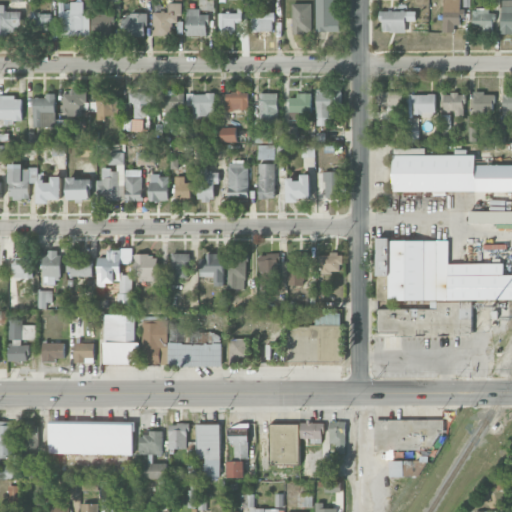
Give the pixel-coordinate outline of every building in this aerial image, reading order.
[(340,32),(339,19),(334,19),(333,0),(315,0),(316,32),(340,32)] [(443,0),(443,32),(454,32),(455,25),(463,25),(463,9),(460,9),(460,0),(443,0)] [(501,0),(501,34),(511,34),(511,0),(501,0)] [(87,2),(70,2),(70,9),(59,9),(58,19),(63,19),(62,35),(86,36),(87,2)] [(181,3),(168,3),(168,12),(153,12),(154,36),(171,35),(171,22),(181,22),(181,3)] [(0,36),(7,37),(7,31),(20,32),(21,11),(4,11),(5,5),(0,4),(0,36)] [(312,4),(292,4),(292,34),(312,34),(312,4)] [(200,9),(187,9),(187,36),(207,36),(207,15),(200,14),(200,9)] [(472,10),(473,31),(494,30),(494,10),(472,10)] [(415,22),(416,11),(381,11),(380,32),(406,32),(406,21),(415,22)] [(50,13),(30,13),(30,32),(50,33),(50,13)] [(146,13),(122,14),(123,37),(147,36),(146,13)] [(236,22),(243,22),(243,13),(219,13),(219,35),(235,36),(236,22)] [(114,16),(93,15),(92,35),(113,36),(114,16)] [(340,90),(316,91),(318,126),(330,125),(330,115),(341,114),(340,90)] [(185,92),(163,91),(163,113),(184,114),(185,92)] [(379,118),(399,117),(398,91),(378,92),(379,118)] [(63,92),(63,115),(82,115),(82,110),(88,109),(87,92),(63,92)] [(118,92),(97,93),(97,120),(105,120),(105,117),(119,116),(118,92)] [(134,103),(134,117),(151,118),(151,92),(129,92),(129,103),(134,103)] [(225,92),(226,111),(249,110),(249,92),(225,92)] [(473,93),(474,112),(493,111),(492,92),(473,93)] [(55,93),(45,93),(45,97),(32,98),(33,128),(56,127),(55,93)] [(215,93),(187,94),(187,108),(193,108),(193,119),(215,119),(215,93)] [(278,93),(260,93),(259,123),(278,123),(278,93)] [(289,120),(299,120),(300,113),(312,114),(312,93),(297,93),(297,98),(290,98),(289,120)] [(443,93),(443,111),(455,111),(455,115),(463,115),(463,94),(443,93)] [(503,118),(511,117),(511,94),(503,95),(503,118)] [(435,114),(435,95),(407,95),(407,142),(419,142),(419,114),(435,114)] [(22,122),(22,96),(0,96),(0,119),(5,119),(5,122),(22,122)] [(451,115),(439,114),(439,130),(450,130),(451,115)] [(237,142),(236,127),(220,128),(220,142),(237,142)] [(94,144),(79,144),(79,156),(94,156),(94,144)] [(65,156),(65,146),(52,145),(52,156),(65,156)] [(275,145),(259,146),(259,159),(275,159),(275,145)] [(314,145),(301,146),(302,158),(314,157),(314,145)] [(155,165),(155,151),(136,151),(136,165),(155,165)] [(124,165),(125,153),(109,152),(109,165),(124,165)] [(393,192),(511,190),(511,164),(475,165),(475,155),(393,155),(393,192)] [(249,197),(248,162),(228,163),(229,198),(249,197)] [(37,168),(22,168),(22,164),(10,164),(10,199),(30,199),(29,183),(37,183),(37,168)] [(275,164),(258,164),(258,198),(275,199),(275,194),(284,194),(285,179),(275,179),(275,164)] [(119,170),(102,169),(102,180),(97,180),(97,200),(124,201),(124,185),(119,184),(119,170)] [(141,169),(125,170),(126,201),(142,200),(141,169)] [(198,201),(214,201),(214,184),(219,184),(219,169),(197,169),(198,201)] [(325,198),(341,198),(340,171),(324,172),(325,198)] [(168,201),(169,174),(149,174),(149,201),(168,201)] [(299,202),(299,198),(310,198),(310,174),(300,175),(300,179),(286,179),(287,203),(299,202)] [(61,176),(51,177),(51,180),(37,180),(38,204),(51,203),(51,200),(62,199),(61,176)] [(195,183),(185,183),(185,176),(175,176),(175,199),(191,199),(190,191),(195,191),(195,183)] [(90,200),(90,178),(67,178),(67,200),(90,200)] [(469,224),(511,223),(511,210),(469,212),(469,224)] [(389,301),(511,299),(511,275),(504,275),(504,263),(448,264),(448,240),(377,240),(377,276),(388,276),(389,301)] [(132,307),(132,275),(121,275),(121,250),(107,250),(107,258),(98,258),(98,284),(119,284),(119,307),(132,307)] [(60,252),(43,252),(43,283),(61,283),(60,252)] [(188,253),(171,254),(172,278),(188,278),(188,253)] [(259,254),(259,301),(267,301),(267,289),(276,289),(276,254),(259,254)] [(318,254),(318,273),(342,272),(342,254),(318,254)] [(158,280),(157,255),(134,255),(135,281),(158,280)] [(223,255),(201,256),(201,277),(214,276),(214,286),(223,286),(223,255)] [(228,289),(245,289),(246,256),(229,255),(228,289)] [(305,285),(306,255),(287,255),(287,285),(305,285)] [(93,275),(92,256),(67,256),(67,276),(93,275)] [(13,258),(14,278),(33,277),(32,257),(13,258)] [(52,290),(38,290),(38,307),(52,307),(52,290)] [(378,308),(377,334),(472,335),(472,302),(430,301),(430,309),(378,308)] [(340,313),(316,314),(316,324),(340,324),(340,313)] [(135,315),(105,314),(104,364),(140,364),(140,343),(135,343),(135,315)] [(9,361),(29,361),(28,342),(36,341),(36,325),(24,325),(24,320),(9,320),(9,361)] [(246,363),(247,339),(230,338),(229,363),(246,363)] [(65,358),(65,342),(42,343),(43,362),(56,362),(56,358),(65,358)] [(94,343),(75,343),(75,363),(86,363),(86,361),(95,361),(94,343)] [(375,419),(374,449),(437,450),(438,420),(375,419)] [(49,453),(133,455),(133,422),(50,420),(49,453)] [(0,456),(13,457),(15,425),(5,425),(5,421),(0,421),(0,456)] [(37,421),(22,422),(22,448),(38,448),(37,421)] [(322,443),(322,422),(301,422),(300,438),(310,438),(310,443),(322,443)] [(169,423),(169,453),(178,454),(178,449),(196,450),(196,442),(188,442),(188,424),(169,423)] [(248,423),(236,423),(236,429),(228,429),(228,444),(234,444),(234,459),(249,459),(248,423)] [(220,477),(220,424),(197,424),(196,459),(205,459),(205,477),(220,477)] [(271,424),(270,464),(298,464),(299,424),(271,424)] [(139,454),(162,454),(162,433),(140,432),(139,454)] [(403,477),(404,461),(390,460),(389,477),(403,477)] [(244,461),(227,461),(227,477),(244,478),(244,461)] [(166,463),(139,463),(139,479),(166,479),(166,463)] [(0,466),(0,479),(17,479),(17,466),(0,466)] [(340,492),(341,482),(325,481),(325,492),(340,492)] [(196,491),(187,491),(188,507),(196,507),(196,491)] [(68,511),(68,502),(50,502),(50,511),(68,511)] [(97,511),(97,504),(81,503),(81,511),(97,511)] [(315,511),(336,511),(336,509),(323,508),(323,503),(316,503),(315,511)]
